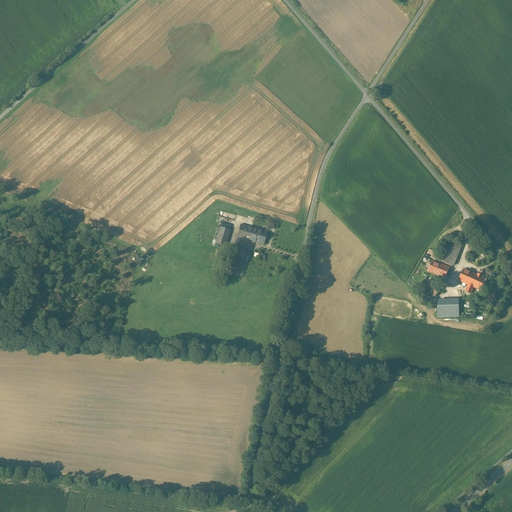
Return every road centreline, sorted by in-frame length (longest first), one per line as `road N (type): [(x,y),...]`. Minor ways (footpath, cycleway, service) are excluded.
road 1 (unclassified): [(367,95),(321,173),(246,511)]
road 2 (track): [(279,357),(0,343)]
road 3 (track): [(248,500),(0,467)]
road 4 (residential): [(367,95),(511,259)]
road 5 (residential): [(133,0),(0,115)]
road 6 (residential): [(284,0),(367,95)]
